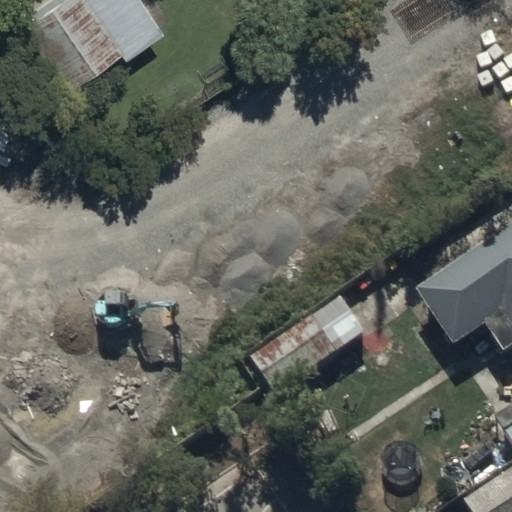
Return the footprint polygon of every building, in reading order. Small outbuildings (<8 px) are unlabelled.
[(46,0),(19,19),(64,84),(118,46),(122,52),(164,24),(147,0),(46,0)] [(335,0),(279,0),(297,26),(335,0)] [(343,188),(380,245),(511,158),(511,104),(499,85),(493,89),(454,30),(334,109),(373,168),(343,188)] [(189,117),(242,193),(316,141),(262,66),(189,117)] [(0,306),(102,242),(29,128),(0,146),(0,306)] [(511,232),(434,284),(471,341),(491,328),(511,358),(511,232)] [(357,298),(256,360),(284,405),(385,343),(357,298)] [(108,488),(16,352),(0,362),(0,471),(27,511),(108,511),(97,495),(108,488)] [(511,511),(511,473),(464,501),(470,511),(511,511)]
